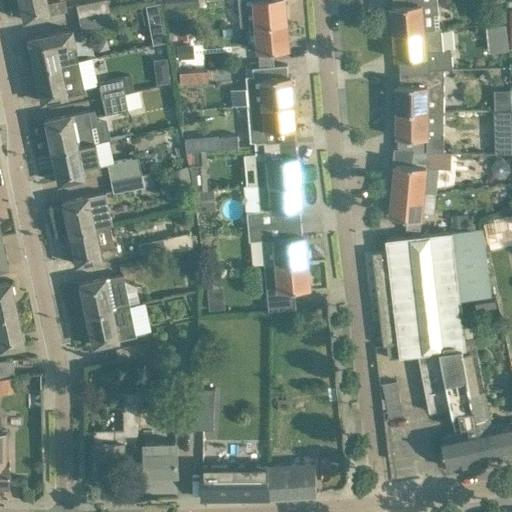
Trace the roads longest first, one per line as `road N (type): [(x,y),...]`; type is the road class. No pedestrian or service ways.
road 1 (residential): [(380,504),(321,0)]
road 2 (residential): [(64,511),(61,387),(15,167),(17,126),(0,50)]
road 3 (residential): [(380,504),(511,484)]
